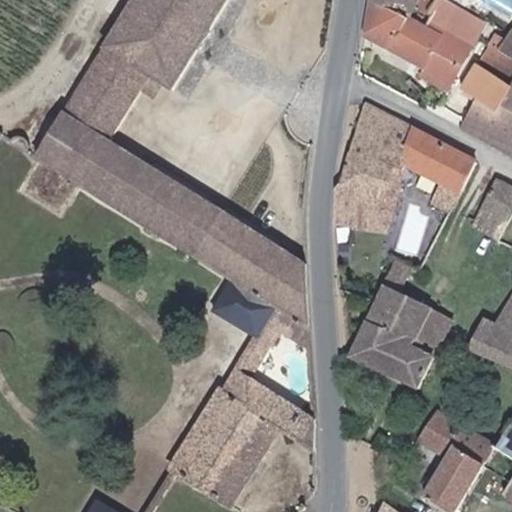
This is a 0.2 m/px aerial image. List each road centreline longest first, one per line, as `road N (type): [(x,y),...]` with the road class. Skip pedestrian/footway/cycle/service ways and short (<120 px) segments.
road 1 (secondary): [(330,511),(336,433),(321,247),(323,174),(340,77)]
road 2 (residential): [(511,170),(340,77)]
